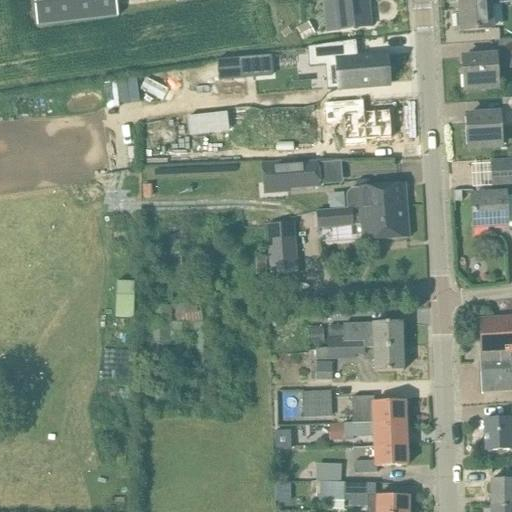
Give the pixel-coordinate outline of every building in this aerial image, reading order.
[(35,0),(38,27),(119,17),(116,0),(35,0)] [(335,13),(337,31),(371,27),(368,0),(337,0),(340,13),(335,13)] [(457,29),(461,29),(461,32),(491,30),(490,4),(502,3),(501,0),(459,0),(460,14),(456,14),(457,29)] [(315,35),(308,23),(296,29),(303,41),(315,35)] [(498,88),(496,69),(511,67),(511,39),(497,41),(498,56),(463,58),(465,91),(498,88)] [(338,65),(340,89),(388,85),(385,55),(357,57),(356,41),(308,48),(309,67),(325,66),(338,65)] [(258,77),(257,57),(215,60),(217,80),(258,77)] [(504,114),(467,116),(469,150),(501,147),(500,129),(511,128),(511,99),(503,100),(504,114)] [(364,100),(324,103),(326,125),(343,123),(345,146),(367,145),(367,141),(392,139),(390,111),(375,112),(365,113),(364,100)] [(227,112),(187,117),(189,137),(229,132),(227,112)] [(264,181),(287,179),(288,188),(320,185),(318,161),(287,164),(287,161),(262,163),(264,181)] [(511,224),(511,162),(491,164),(493,196),(473,198),(475,229),(493,228),(493,226),(511,224)] [(346,195),(346,196),(348,211),(407,206),(406,184),(354,189),(351,189),(350,190),(348,191),(347,193),(346,195)] [(454,191),(454,201),(462,201),(461,191),(454,191)] [(354,226),(363,225),(364,243),(410,239),(407,206),(348,211),(317,213),(318,230),(354,227),(354,226)] [(169,411),(191,412),(213,412),(214,323),(202,323),(200,298),(203,298),(193,219),(160,223),(170,303),(172,302),(175,302),(177,323),(172,323),(172,306),(149,306),(149,323),(148,411),(169,411)] [(293,224),(267,227),(272,276),(297,274),(293,224)] [(341,261),(332,253),(323,263),(332,271),(341,261)] [(116,284),(115,319),(134,320),(135,284),(116,284)] [(511,392),(511,317),(480,320),(482,356),(480,356),(482,394),(511,392)] [(375,347),(402,346),(401,322),(343,324),(344,337),(327,337),(328,349),(365,348),(375,347)] [(323,344),(323,330),(308,330),(308,344),(323,344)] [(404,370),(402,346),(375,347),(376,371),(404,370)] [(365,355),(365,348),(328,349),(316,349),(316,361),(343,360),(343,356),(365,355)] [(332,381),(332,362),(316,362),(316,381),(332,381)] [(333,420),(331,393),(302,394),(303,421),(333,420)] [(353,423),(406,422),(406,403),(374,404),(374,396),(352,397),(353,423)] [(511,420),(485,421),(486,451),(511,450),(511,403),(511,404),(511,420)] [(343,424),(343,427),(344,438),(344,441),(353,440),(353,438),(376,437),(376,447),(407,446),(406,422),(353,423),(343,424)] [(330,441),(343,441),(343,424),(329,424),(330,441)] [(408,467),(407,446),(376,447),(377,461),(354,462),(354,475),(377,474),(377,468),(408,467)] [(328,465),(328,482),(340,482),(340,465),(328,465)] [(511,481),(492,481),(492,508),(511,507),(511,481)] [(319,501),(345,501),(345,484),(320,483),(319,501)] [(408,511),(409,498),(378,498),(367,497),(350,497),(350,507),(367,508),(366,511),(408,511)]
